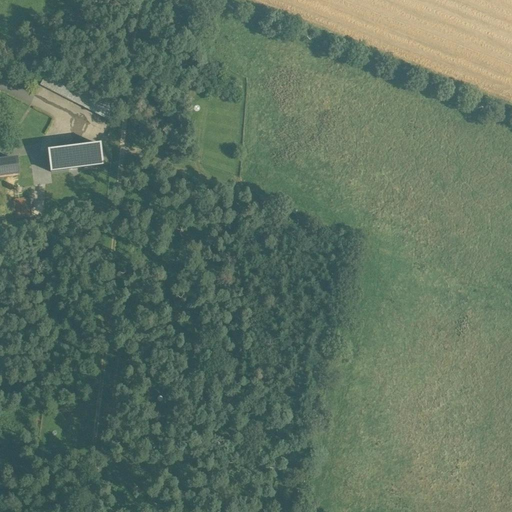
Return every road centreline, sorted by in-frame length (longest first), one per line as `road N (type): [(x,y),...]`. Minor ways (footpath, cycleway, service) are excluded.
road 1 (track): [(139,0),(87,511)]
road 2 (track): [(0,79),(56,52),(111,0)]
